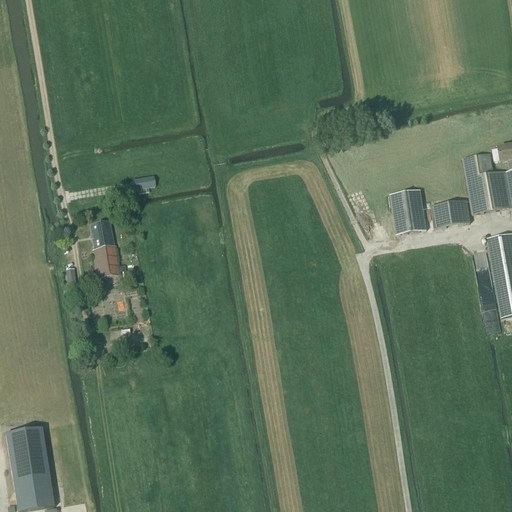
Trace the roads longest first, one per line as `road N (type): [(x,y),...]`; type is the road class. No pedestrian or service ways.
road 1 (track): [(511,228),(366,250),(314,138)]
road 2 (track): [(366,250),(363,271),(407,511)]
